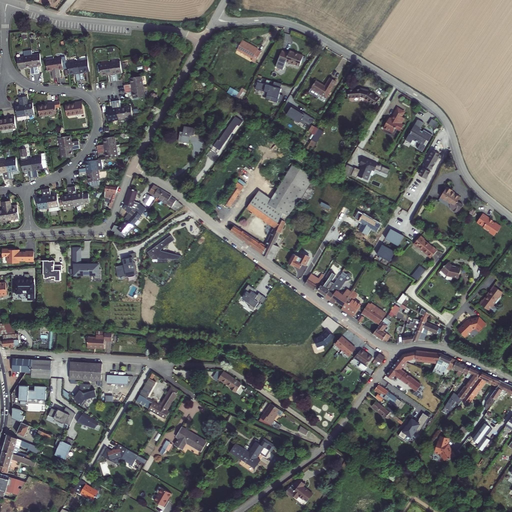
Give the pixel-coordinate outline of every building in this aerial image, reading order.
[(258,49),(242,41),(237,51),(253,59),(252,61),(255,63),(261,52),(258,50),(258,49)] [(32,52),(32,48),(25,49),(25,54),(18,55),(19,59),(24,58),(25,60),(26,60),(27,65),(31,65),(32,72),(35,71),(32,52)] [(32,52),(35,71),(40,71),(38,62),(42,62),(40,51),(32,52)] [(290,53),(282,51),(277,67),(284,70),(287,61),(301,66),(305,56),(291,51),(290,53)] [(67,54),(54,56),(57,75),(61,74),(60,65),(64,65),(64,66),(69,66),(68,60),(67,54)] [(54,56),(46,57),(48,67),(52,67),(53,75),(57,75),(54,56)] [(88,57),(78,58),(81,78),(85,77),(84,69),(90,68),(88,57)] [(78,58),(68,60),(69,66),(70,71),(76,70),(77,78),(81,78),(78,58)] [(121,58),(110,60),(114,79),(118,79),(117,70),(123,69),(121,58)] [(110,60),(101,61),(102,72),(109,71),(110,80),(114,79),(110,60)] [(133,81),(125,83),(125,86),(144,83),(143,73),(132,75),(133,81)] [(316,81),(310,91),(317,96),(319,92),(327,96),(336,81),(330,78),(325,86),(316,81)] [(277,103),(278,102),(281,103),(284,96),(280,95),(281,89),(282,84),(275,82),(273,86),(258,82),(255,89),(268,93),(266,100),(277,103)] [(146,94),(144,83),(125,86),(126,90),(133,89),(134,96),(146,94)] [(242,100),(248,90),(243,87),(240,92),(231,86),(228,92),(242,100)] [(361,90),(348,91),(350,99),(360,98),(366,99),(377,105),(381,98),(370,92),(371,90),(361,88),(361,90)] [(26,112),(23,94),(20,95),(21,103),(16,104),(18,118),(27,116),(26,112)] [(27,94),(23,94),(26,112),(35,111),(33,100),(28,101),(27,94)] [(121,98),(117,99),(120,118),(134,115),(133,105),(122,107),(121,98)] [(108,109),(110,119),(120,118),(117,99),(113,100),(114,108),(108,109)] [(61,107),(60,101),(49,103),(49,104),(40,106),(42,116),(57,113),(56,108),(61,107)] [(76,108),(67,110),(69,121),(84,118),(82,106),(76,107),(76,108)] [(309,126),(312,122),(313,123),(315,119),(293,106),(291,109),(288,113),(287,114),(304,125),(306,124),(309,126)] [(404,112),(397,109),(391,120),(388,118),(386,123),(387,123),(384,128),(385,129),(385,130),(387,131),(388,131),(394,134),(396,129),(401,132),(403,127),(401,125),(404,119),(401,117),(404,112)] [(214,141),(220,145),(238,120),(239,121),(242,117),(235,112),(219,135),(218,134),(214,141)] [(9,117),(0,118),(0,119),(1,129),(17,126),(15,114),(9,115),(9,117)] [(426,122),(432,126),(435,120),(429,116),(426,122)] [(424,122),(418,119),(411,131),(411,132),(410,135),(409,134),(405,141),(411,144),(413,139),(416,141),(416,142),(420,145),(418,149),(423,152),(425,148),(425,147),(428,141),(429,142),(432,135),(425,131),(424,133),(422,132),(423,131),(420,130),(424,122)] [(179,131),(176,130),(174,140),(185,142),(187,133),(189,134),(191,127),(180,125),(179,131)] [(70,134),(60,136),(61,146),(80,143),(79,139),(71,141),(70,134)] [(116,135),(105,136),(106,142),(98,144),(98,148),(117,145),(116,135)] [(81,147),(80,143),(61,146),(63,156),(73,154),(72,148),(81,147)] [(119,155),(117,145),(98,148),(99,151),(108,150),(109,157),(119,155)] [(35,176),(32,157),(28,157),(26,148),(20,149),(23,170),(30,169),(31,176),(35,176)] [(439,154),(433,151),(419,175),(427,180),(431,173),(430,172),(439,154)] [(42,155),(32,157),(35,176),(38,175),(37,167),(44,166),(43,165),(42,155)] [(16,157),(6,159),(9,177),(13,177),(12,168),(18,168),(16,157)] [(98,158),(87,160),(88,166),(80,167),(80,169),(80,171),(99,168),(98,158)] [(6,159),(0,159),(0,170),(4,169),(5,178),(9,177),(6,159)] [(391,169),(363,159),(361,166),(362,166),(361,169),(362,169),(361,171),(356,169),(352,177),(359,179),(359,177),(369,181),(373,170),(376,171),(377,170),(390,175),(391,169)] [(262,246),(232,225),(227,231),(269,261),(275,246),(272,245),(272,243),(276,245),(279,238),(278,237),(279,236),(276,235),(282,221),(284,222),(311,178),(289,164),(268,199),(255,189),(242,207),(271,228),(262,246)] [(99,168),(80,171),(81,175),(89,174),(91,184),(93,184),(101,183),(99,168)] [(236,179),(219,202),(226,207),(243,184),(236,179)] [(69,194),(63,195),(64,205),(75,204),(72,185),(68,186),(69,194)] [(76,185),(72,185),(75,204),(85,202),(90,201),(89,192),(83,193),(83,192),(77,193),(76,185)] [(115,187),(105,186),(104,200),(110,204),(115,187)] [(44,196),(38,197),(39,208),(49,207),(46,187),(42,188),(44,196)] [(50,187),(46,187),(49,207),(50,211),(60,209),(57,192),(52,192),(52,194),(51,194),(50,187)] [(143,212),(145,209),(138,203),(132,201),(133,197),(135,198),(138,189),(132,188),(132,189),(130,189),(130,190),(127,189),(123,204),(132,209),(134,206),(136,207),(123,221),(125,222),(126,220),(130,224),(141,211),(143,212)] [(172,198),(155,189),(151,196),(170,206),(169,207),(174,212),(181,207),(172,198)] [(444,189),(437,199),(448,206),(448,210),(450,210),(449,211),(455,214),(460,207),(454,203),(457,199),(448,193),(449,192),(444,189)] [(148,194),(144,201),(149,205),(154,198),(148,194)] [(11,199),(6,200),(9,218),(20,217),(18,207),(12,208),(11,199)] [(4,209),(0,209),(0,219),(9,218),(6,200),(3,200),(4,209)] [(478,214),(472,224),(479,228),(478,228),(484,232),(484,233),(490,237),(492,233),(493,233),(495,229),(492,228),(494,225),(488,222),(488,221),(486,220),(486,219),(478,214)] [(116,230),(113,232),(118,237),(128,225),(125,222),(118,229),(119,230),(117,231),(116,230)] [(404,235),(392,228),(386,237),(399,245),(404,235)] [(177,238),(174,233),(154,248),(161,257),(182,258),(184,254),(165,249),(164,248),(177,238)] [(420,239),(416,236),(410,244),(413,247),(414,247),(424,254),(424,255),(427,258),(434,249),(428,245),(427,246),(419,239),(420,239)] [(396,250),(383,243),(378,253),(390,260),(396,250)] [(18,247),(5,247),(5,255),(10,255),(10,257),(14,257),(13,261),(22,262),(22,259),(28,260),(36,261),(37,251),(28,250),(28,251),(18,251),(18,247)] [(150,250),(155,257),(161,257),(154,248),(150,250)] [(293,251),(291,251),(285,262),(291,266),(292,264),(297,267),(300,263),(302,265),(308,255),(301,250),(299,254),(293,250),(293,251)] [(58,260),(55,259),(54,261),(48,260),(47,264),(46,264),(46,269),(48,269),(48,271),(46,271),(46,273),(47,273),(46,276),(53,276),(58,276),(57,280),(63,280),(63,272),(65,272),(65,264),(57,264),(57,263),(58,263),(58,260)] [(83,260),(77,260),(77,264),(79,264),(79,268),(77,269),(78,276),(83,276),(83,274),(99,274),(99,278),(105,278),(105,268),(103,268),(103,263),(85,264),(83,264),(83,260)] [(118,263),(120,274),(140,271),(138,260),(127,262),(127,263),(125,263),(125,262),(118,263)] [(418,263),(410,273),(416,278),(424,267),(418,263)] [(447,263),(439,270),(445,276),(450,278),(450,280),(456,281),(459,269),(450,267),(447,263)] [(328,268),(324,275),(330,279),(334,272),(328,268)] [(322,280),(316,289),(325,295),(324,296),(333,302),(334,300),(342,304),(340,307),(352,315),(360,302),(354,297),(356,294),(345,287),(342,292),(337,289),(342,281),(347,280),(348,278),(347,275),(345,274),(342,274),(339,273),(340,272),(337,271),(336,273),(338,275),(334,281),(331,280),(328,284),(322,280)] [(309,274),(305,283),(314,288),(320,277),(319,276),(318,277),(310,272),(309,274)] [(34,277),(12,277),(12,289),(16,289),(16,292),(22,292),(22,291),(28,291),(28,298),(34,298),(34,289),(35,289),(35,285),(34,285),(34,277)] [(255,287),(248,282),(244,287),(246,289),(242,296),(246,299),(245,300),(249,303),(248,305),(253,308),(263,294),(258,290),(256,294),(252,291),(255,287)] [(478,299),(476,302),(488,312),(489,312),(493,307),(493,306),(489,303),(494,296),(495,297),(499,291),(490,284),(482,295),(482,296),(480,299),(478,299)] [(400,294),(386,311),(391,315),(394,311),(393,310),(395,307),(396,307),(398,305),(398,304),(403,297),(400,294)] [(367,303),(365,302),(359,311),(375,324),(383,314),(368,302),(367,303)] [(399,336),(400,342),(414,341),(414,340),(420,341),(424,330),(435,335),(437,329),(422,323),(426,314),(422,311),(417,309),(415,314),(419,316),(416,321),(408,319),(407,322),(404,322),(404,325),(401,324),(401,328),(412,330),(410,335),(399,336)] [(383,316),(369,334),(378,340),(383,341),(387,335),(383,333),(379,330),(382,325),(384,326),(388,320),(383,316)] [(465,321),(455,330),(462,338),(470,331),(473,330),(476,333),(483,327),(476,319),(465,321)] [(0,320),(0,326),(1,334),(17,332),(16,321),(3,320),(0,320)] [(334,334),(327,329),(323,334),(322,333),(321,335),(314,338),(318,348),(325,345),(324,344),(327,343),(334,334)] [(14,344),(20,343),(19,332),(3,333),(5,344),(7,344),(7,346),(15,345),(14,344)] [(89,346),(105,347),(106,340),(113,340),(113,333),(106,332),(106,334),(98,333),(97,336),(90,336),(89,346)] [(340,335),(334,343),(350,354),(356,346),(340,335)] [(367,352),(360,347),(354,356),(360,360),(357,364),(362,368),(365,367),(366,365),(366,364),(372,355),(367,351),(367,352)] [(415,349),(400,352),(406,357),(413,356),(436,359),(440,351),(415,349)] [(385,355),(380,351),(375,357),(381,361),(385,355)] [(450,356),(440,351),(434,362),(439,364),(441,360),(447,363),(450,356)] [(400,352),(397,356),(403,361),(406,357),(400,352)] [(397,356),(384,374),(393,381),(396,376),(418,393),(423,387),(399,368),(404,361),(397,356)] [(465,363),(450,356),(447,363),(445,367),(447,368),(448,364),(458,369),(456,372),(459,373),(462,369),(464,364),(465,363)] [(31,375),(49,376),(51,359),(12,357),(11,369),(31,371),(31,375)] [(69,360),(68,378),(100,379),(102,362),(69,360)] [(426,380),(432,367),(434,363),(431,362),(423,379),(426,380)] [(469,366),(464,364),(462,369),(466,371),(464,374),(468,377),(453,398),(457,402),(460,398),(481,371),(469,365),(469,366)] [(135,399),(164,416),(168,409),(165,408),(177,389),(172,385),(160,404),(146,396),(158,375),(152,371),(135,399)] [(218,378),(225,383),(230,375),(222,371),(218,378)] [(496,378),(481,371),(460,398),(467,403),(484,380),(492,383),(496,378)] [(106,381),(127,382),(127,374),(106,373),(106,381)] [(229,387),(235,390),(240,381),(230,375),(225,383),(230,386),(229,387)] [(511,385),(500,379),(489,394),(494,398),(500,390),(504,392),(505,390),(510,392),(511,388),(511,385)] [(75,400),(82,405),(88,397),(92,396),(92,395),(96,394),(95,388),(89,390),(90,383),(79,382),(79,388),(73,397),(76,399),(75,400)] [(45,398),(45,384),(33,384),(33,388),(20,388),(19,403),(26,403),(26,395),(38,396),(38,398),(45,398)] [(377,384),(373,388),(383,395),(386,390),(377,384)] [(258,397),(259,394),(249,387),(248,389),(258,397)] [(423,387),(418,393),(427,400),(431,393),(423,387)] [(396,397),(386,390),(383,395),(393,402),(396,397)] [(453,398),(448,404),(453,408),(457,402),(453,398)] [(374,400),(370,404),(386,417),(391,412),(388,410),(387,411),(374,400)] [(278,407),(270,402),(268,404),(259,417),(268,423),(277,428),(279,423),(271,419),(276,412),(275,411),(278,407)] [(68,425),(75,412),(65,405),(63,410),(56,408),(55,410),(50,408),(46,416),(68,425)] [(22,421),(25,415),(22,413),(23,410),(19,408),(12,407),(12,417),(22,421)] [(84,411),(77,421),(95,426),(98,420),(84,411)] [(393,413),(391,415),(399,422),(401,420),(393,413)] [(416,432),(418,433),(429,417),(423,413),(417,422),(412,418),(407,425),(406,424),(402,431),(402,430),(399,435),(404,439),(407,435),(412,438),(416,432)] [(18,432),(25,435),(29,424),(28,423),(22,421),(18,432)] [(473,439),(478,443),(479,442),(480,443),(477,447),(482,451),(490,440),(486,437),(492,429),(490,427),(486,423),(473,439)] [(302,425),(299,430),(307,435),(310,430),(302,425)] [(188,441),(200,448),(205,439),(182,426),(177,434),(180,436),(177,443),(184,447),(188,441)] [(35,445),(8,433),(0,463),(0,469),(8,472),(13,460),(35,468),(37,462),(30,460),(31,456),(18,451),(21,444),(34,449),(35,445)] [(456,455),(453,449),(451,450),(448,444),(446,443),(448,437),(441,434),(439,441),(437,440),(435,449),(436,450),(436,451),(439,452),(440,451),(441,451),(445,459),(451,455),(452,457),(456,455)] [(73,444),(62,438),(58,437),(56,441),(58,445),(59,446),(56,453),(67,458),(73,444)] [(162,445),(166,447),(170,440),(166,438),(162,445)] [(232,450),(256,469),(263,461),(258,457),(266,447),(258,441),(250,452),(238,443),(232,450)] [(147,458),(127,447),(119,442),(116,448),(113,449),(107,446),(102,454),(116,462),(119,461),(122,455),(143,467),(147,458)] [(25,482),(0,473),(0,496),(4,498),(6,492),(18,495),(25,482)] [(76,484),(82,487),(85,481),(79,478),(76,484)] [(88,495),(92,498),(95,494),(97,490),(100,492),(102,487),(96,483),(94,486),(85,481),(82,487),(76,484),(73,489),(79,492),(80,491),(84,493),(82,494),(87,497),(88,495)] [(305,485),(298,481),(294,488),(292,487),(290,491),(288,490),(286,495),(293,500),(294,498),(298,501),(300,498),(309,503),(314,496),(310,494),(311,492),(304,488),(305,485)] [(158,494),(154,501),(165,507),(172,494),(160,486),(156,492),(158,494)]
